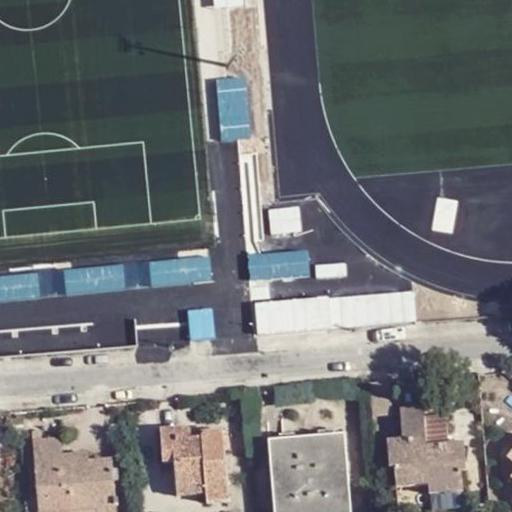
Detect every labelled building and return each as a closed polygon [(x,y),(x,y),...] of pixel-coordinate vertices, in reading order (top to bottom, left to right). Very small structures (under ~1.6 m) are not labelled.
[(88,240),(56,242),(60,302),(92,300),(88,240)] [(257,245),(242,288),(248,291),(252,293),(254,296),(259,300),(261,302),(264,306),(266,311),(269,318),(270,324),(315,321),(313,313),(311,303),(308,293),(305,286),(302,282),(299,278),(296,273),(293,269),(289,265),(284,259),(277,255),(269,250),(257,245)] [(344,248),(326,255),(340,293),(358,287),(344,248)] [(185,261),(175,273),(170,279),(165,287),(161,292),(159,299),(158,305),(157,311),(155,319),(154,327),(154,335),(155,341),(182,337),(182,334),(182,327),(182,321),(183,315),(185,310),(188,304),(191,299),(196,294),(202,287),(185,261)] [(358,295),(359,310),(394,306),(393,292),(358,295)] [(401,411),(403,442),(426,441),(425,418),(423,409),(401,411)] [(427,448),(449,447),(446,416),(425,418),(426,441),(427,448)] [(201,422),(191,423),(192,436),(202,435),(202,430),(201,422)] [(174,457),(175,481),(204,478),(205,488),(206,498),(228,497),(224,428),(202,430),(202,435),(192,436),(191,423),(162,426),(163,458),(174,457)] [(269,442),(275,511),(350,511),(345,435),(269,442)] [(75,511),(76,509),(99,508),(99,503),(118,501),(116,463),(92,465),(91,457),(65,459),(63,439),(35,441),(38,511),(75,511)] [(426,441),(403,442),(388,442),(390,471),(395,470),(397,488),(429,486),(431,494),(463,493),(461,473),(466,474),(464,446),(449,447),(427,448),(426,441)] [(204,478),(175,481),(175,491),(205,488),(204,478)] [(99,503),(99,508),(99,511),(118,511),(118,501),(99,503)]
